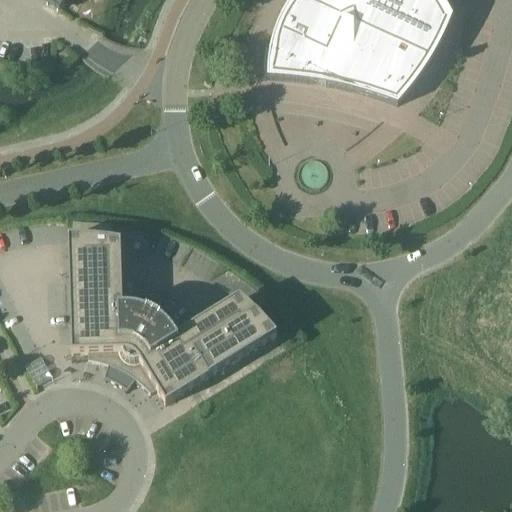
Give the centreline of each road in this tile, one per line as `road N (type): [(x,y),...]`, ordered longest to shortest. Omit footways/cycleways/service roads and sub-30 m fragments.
road 1 (unclassified): [(382,282),(328,278),(277,261),(224,222),(177,155)]
road 2 (unclassified): [(107,511),(134,470),(129,436),(108,412),(78,402),(46,410),(0,458)]
road 3 (unclassified): [(382,282),(396,434),(385,511)]
road 4 (unclassified): [(511,178),(444,254),(382,282)]
road 5 (unclassified): [(204,0),(176,68),(177,155)]
